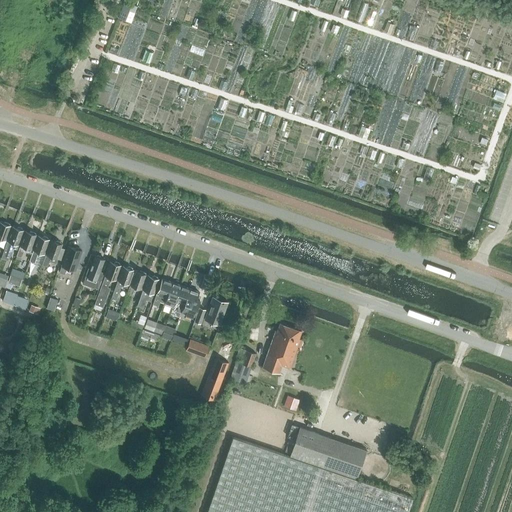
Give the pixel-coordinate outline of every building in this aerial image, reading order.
[(119,18),(130,23),(137,6),(125,1),(119,18)] [(328,13),(332,4),(326,1),(322,11),(328,13)] [(356,20),(362,22),(369,4),(363,2),(356,20)] [(347,18),(349,11),(343,9),(341,16),(347,18)] [(294,21),(297,12),(292,10),(288,19),(294,21)] [(373,26),(378,13),(372,11),(367,24),(373,26)] [(325,31),(329,22),(324,20),(321,29),(325,31)] [(391,34),(395,25),(388,22),(384,32),(391,34)] [(338,34),(340,27),(334,24),(331,31),(338,34)] [(408,38),(413,40),(418,28),(412,26),(408,38)] [(431,47),(438,50),(442,39),(435,36),(431,47)] [(142,61),(149,63),(153,52),(146,50),(142,61)] [(431,67),(434,58),(429,56),(425,65),(431,67)] [(440,73),(444,62),(439,60),(434,71),(440,73)] [(112,71),(118,73),(120,66),(115,64),(112,71)] [(186,78),(192,80),(195,71),(190,69),(186,78)] [(218,89),(224,91),(228,83),(222,80),(218,89)] [(180,94),(185,96),(188,88),(182,86),(180,94)] [(497,90),(494,99),(504,102),(507,94),(497,90)] [(218,108),(224,110),(227,100),(221,98),(218,108)] [(285,111),(292,113),(294,107),(291,105),(293,101),(289,100),(285,111)] [(239,116),(244,118),(247,108),(242,107),(239,116)] [(256,120),(261,122),(265,113),(260,111),(256,120)] [(265,124),(271,126),(274,116),(269,114),(265,124)] [(362,126),(359,137),(368,140),(371,129),(362,126)] [(327,144),(333,146),(336,137),(330,135),(327,144)] [(367,157),(374,160),(378,151),(370,148),(367,157)] [(396,166),(402,168),(405,159),(400,157),(396,166)] [(424,178),(431,180),(435,169),(428,167),(424,178)] [(6,238),(10,225),(9,225),(10,224),(4,222),(4,223),(0,221),(0,237),(0,236),(6,238)] [(16,249),(23,230),(22,230),(22,228),(18,227),(17,228),(13,226),(1,258),(8,260),(12,247),(16,249)] [(32,247),(36,235),(35,234),(36,233),(30,231),(30,232),(25,231),(16,256),(22,257),(26,246),(32,247)] [(45,252),(49,239),(48,239),(47,237),(44,236),(43,237),(38,235),(30,260),(34,262),(38,250),(45,252)] [(60,248),(62,244),(61,244),(60,242),(57,241),(56,242),(51,240),(42,265),(47,266),(49,261),(56,263),(58,259),(61,260),(65,249),(60,248)] [(60,272),(65,274),(68,267),(76,270),(83,251),(81,250),(80,248),(77,247),(75,248),(69,246),(60,272)] [(104,261),(104,259),(101,257),(100,256),(98,255),(97,256),(95,255),(94,257),(90,269),(88,268),(84,278),(96,282),(94,287),(99,289),(105,273),(100,271),(104,261)] [(116,279),(121,265),(120,265),(119,263),(116,262),(115,263),(110,261),(105,275),(116,279)] [(48,272),(55,273),(57,266),(51,264),(48,272)] [(0,265),(0,276),(7,279),(10,269),(0,265)] [(122,268),(114,290),(111,298),(116,300),(121,286),(127,288),(128,283),(133,271),(133,270),(132,269),(132,268),(129,266),(127,267),(123,266),(122,268)] [(141,288),(146,274),(145,274),(145,273),(140,271),(140,272),(135,270),(126,295),(132,297),(134,290),(135,291),(136,286),(141,288)] [(11,275),(8,282),(19,286),(22,279),(11,275)] [(154,293),(159,279),(158,278),(157,277),(154,276),(152,277),(148,275),(139,300),(144,302),(148,291),(154,293)] [(160,301),(164,302),(171,282),(162,278),(153,304),(158,305),(160,301)] [(23,286),(33,290),(35,283),(25,279),(23,286)] [(41,285),(38,291),(48,295),(52,283),(49,281),(47,287),(41,285)] [(164,302),(163,304),(172,307),(180,285),(171,282),(164,302)] [(189,288),(180,285),(172,307),(172,309),(181,313),(182,308),(184,303),(189,288)] [(199,292),(189,288),(184,303),(182,308),(187,310),(189,305),(193,306),(191,312),(197,314),(204,295),(198,294),(199,292)] [(58,300),(50,297),(47,306),(46,308),(50,309),(54,311),(58,300)] [(227,304),(228,302),(213,297),(212,299),(205,319),(220,324),(227,304)] [(195,321),(201,323),(205,309),(200,307),(195,321)] [(104,321),(100,332),(112,336),(116,325),(108,323),(111,315),(107,314),(104,321)] [(131,324),(142,328),(143,325),(140,323),(140,322),(133,319),(131,324)] [(144,328),(153,332),(156,324),(157,322),(147,319),(144,328)] [(263,367),(279,372),(282,364),(290,367),(300,338),(299,337),(301,330),(280,322),(277,331),(276,330),(263,367)] [(156,324),(153,332),(162,335),(165,328),(156,324)] [(162,336),(171,339),(175,329),(166,325),(165,328),(162,335),(162,336)] [(173,340),(180,342),(183,336),(175,334),(173,340)] [(186,350),(205,357),(209,346),(190,339),(186,350)] [(252,368),(256,354),(239,348),(237,354),(243,356),(241,364),(252,368)] [(205,392),(216,396),(220,384),(228,361),(217,357),(209,380),(205,392)] [(297,407),(300,399),(288,395),(286,403),(297,407)] [(133,416),(129,431),(143,435),(146,426),(139,424),(140,418),(133,416)] [(289,455),(356,478),(366,449),(299,426),(289,455)] [(356,478),(289,455),(232,436),(206,511),(406,511),(412,497),(356,478)]
